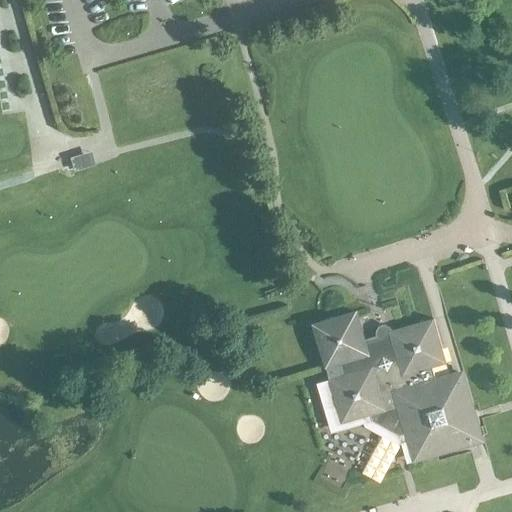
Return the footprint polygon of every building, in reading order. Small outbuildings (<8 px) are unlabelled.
[(10,77),(40,61),(8,0),(6,0),(0,3),(0,8),(1,10),(0,10),(0,44),(10,39),(15,48),(4,54),(10,65),(1,70),(5,79),(0,81),(0,90),(6,102),(32,89),(26,77),(14,83),(10,77)] [(71,159),(74,171),(86,167),(82,155),(71,159)] [(365,338),(357,313),(357,312),(314,325),(326,368),(340,364),(344,376),(330,380),(343,423),(371,415),(372,421),(400,436),(406,434),(412,455),(422,460),(478,443),(483,434),(464,371),(457,373),(457,372),(437,378),(433,366),(446,363),(434,319),(365,338)] [(227,390),(217,372),(197,383),(207,400),(227,390)] [(238,417),(241,440),(259,437),(255,414),(238,417)]
